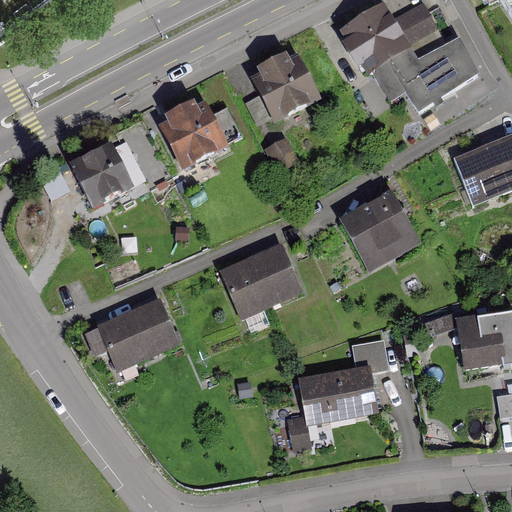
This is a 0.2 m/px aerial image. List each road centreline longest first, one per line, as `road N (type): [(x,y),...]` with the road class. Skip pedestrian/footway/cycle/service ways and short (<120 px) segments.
road 1 (residential): [(511,95),(299,220),(33,338)]
road 2 (secondary): [(0,144),(280,0)]
road 3 (residential): [(260,511),(386,487),(511,477)]
road 4 (secondary): [(208,0),(0,107)]
road 5 (residential): [(155,511),(33,338)]
